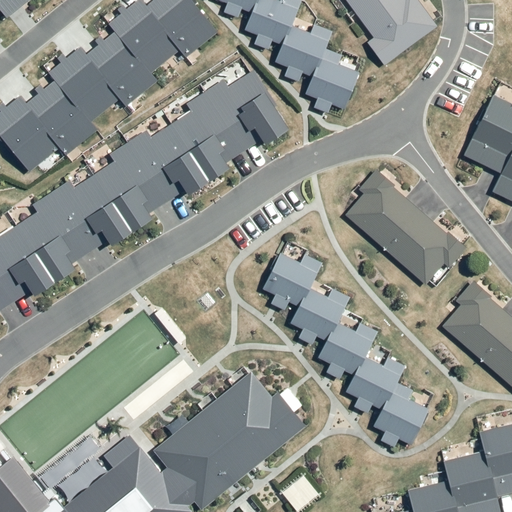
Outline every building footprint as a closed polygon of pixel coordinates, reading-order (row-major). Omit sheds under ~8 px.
[(0,0),(0,12),(1,12),(8,19),(31,0),(0,0)] [(23,96),(0,115),(0,134),(31,174),(60,150),(67,158),(100,131),(94,123),(122,102),(130,110),(161,84),(154,76),(183,54),(189,60),(220,33),(193,0),(159,0),(150,7),(145,0),(141,0),(112,26),(115,31),(89,54),(84,48),(51,75),(57,81),(29,104),(23,96)] [(221,0),(251,13),(244,30),(283,43),(276,61),(313,77),(305,94),(345,112),(360,74),(341,66),(345,56),(329,51),(335,34),(300,19),(304,3),(295,0),(221,0)] [(441,28),(420,0),(346,0),(375,39),(368,43),(385,67),(441,28)] [(0,325),(5,322),(1,316),(32,293),(36,300),(82,271),(78,265),(109,243),(113,250),(158,222),(154,216),(187,192),(191,198),(234,168),(231,164),(264,141),(269,146),(294,131),(254,72),(232,91),(226,82),(189,105),(192,110),(153,139),(149,131),(113,155),(115,162),(77,186),(73,180),(34,204),(39,213),(0,237),(0,325)] [(511,105),(495,98),(466,156),(503,175),(494,190),(511,199),(511,105)] [(348,217),(429,286),(446,267),(454,272),(473,250),(378,170),(360,191),(366,196),(348,217)] [(304,264),(280,254),(262,293),(300,308),(290,327),(328,343),(319,360),(355,377),(347,392),(383,410),(372,426),(413,446),(434,410),(412,401),(417,391),(402,383),(413,368),(374,352),(382,334),(346,318),(354,299),(318,279),(326,265),(306,255),(304,264)] [(511,313),(475,282),(456,301),(461,305),(444,326),(511,385),(511,313)] [(199,502),(206,510),(308,427),(281,393),(274,397),(254,372),(152,456),(132,436),(36,511),(193,511),(191,509),(199,502)] [(414,510),(405,511),(503,511),(500,500),(511,496),(511,427),(481,434),(485,452),(445,463),(450,481),(409,492),(414,510)] [(317,493),(302,473),(280,489),(295,510),(317,493)]
